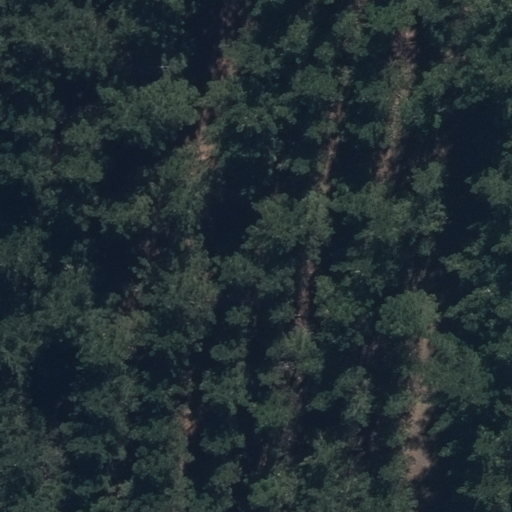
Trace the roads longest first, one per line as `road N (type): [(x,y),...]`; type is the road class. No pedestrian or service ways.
road 1 (unknown): [(0,177),(57,191),(97,223),(138,240),(198,239),(248,226),(352,258),(394,258),(468,277),(511,296)]
road 2 (track): [(506,0),(443,511)]
